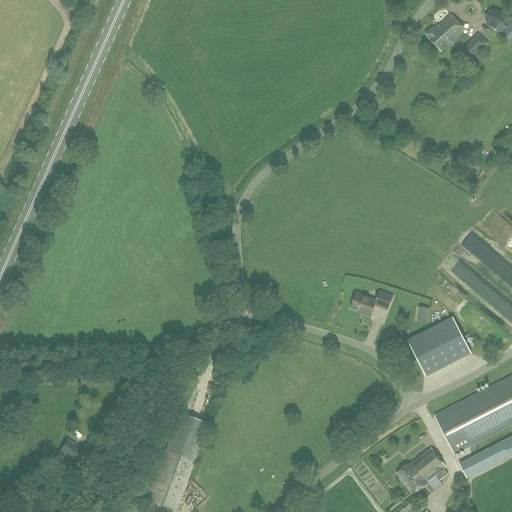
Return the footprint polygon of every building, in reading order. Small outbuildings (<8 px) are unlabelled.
[(496,28),(503,22),(502,11),(492,8),(485,14),(486,24),(496,28)] [(441,52),(466,30),(452,14),(435,29),(434,27),(427,33),(428,35),(427,36),(441,52)] [(473,60),(477,55),(489,44),(480,33),(463,49),(473,60)] [(376,301),(357,293),(351,308),(363,313),(363,314),(370,317),(375,305),(387,310),(393,297),(380,292),(376,301)] [(419,307),(417,322),(428,323),(430,308),(419,307)] [(472,353),(453,318),(409,341),(427,377),(472,353)] [(199,358),(202,350),(196,348),(193,356),(199,358)] [(455,455),(510,426),(511,425),(511,438),(460,465),(467,478),(509,456),(511,454),(511,377),(491,388),(435,417),(455,455)] [(174,511),(175,511),(209,424),(180,413),(147,502),(174,511)] [(83,470),(75,465),(85,452),(79,448),(67,440),(52,460),(77,478),(83,470)] [(440,481),(448,475),(443,469),(446,467),(431,448),(397,475),(412,495),(427,483),(426,482),(436,475),(440,481)] [(409,511),(420,504),(413,496),(393,511),(409,511)]
